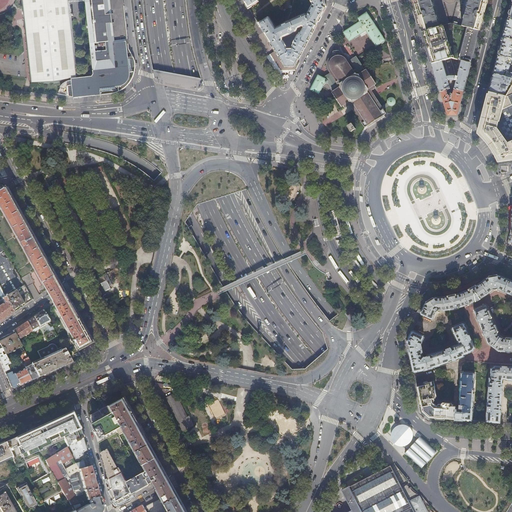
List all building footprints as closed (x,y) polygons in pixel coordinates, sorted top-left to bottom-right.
[(76,79),(68,2),(68,0),(22,0),(23,6),(22,6),(22,11),(24,11),(25,21),(32,84),(71,79),(76,79)] [(72,81),(72,85),(68,86),(68,89),(67,89),(67,91),(68,93),(69,96),(73,97),(73,98),(110,94),(114,93),(117,92),(119,91),(123,89),(125,88),(126,86),(130,82),(132,77),(134,74),(135,70),(135,66),(135,61),(133,57),(129,49),(123,0),(85,0),(93,74),(92,76),(90,76),(76,79),(71,79),(72,81)] [(243,0),(248,8),(259,1),(257,0),(310,0),(311,2),(312,5),(307,14),(305,15),(301,16),(285,23),(282,25),(275,28),(268,17),(258,23),(266,35),(278,54),(280,58),(284,64),(285,66),(295,65),(305,47),(321,17),(326,6),(324,0),(243,0)] [(486,0),(412,0),(422,32),(442,26),(451,23),(467,27),(479,30),(480,26),(486,4),(486,0)] [(366,30),(376,46),(385,40),(367,12),(358,18),(360,21),(343,32),(349,41),(366,30)] [(511,19),(508,19),(506,26),(503,37),(511,39),(511,19)] [(451,58),(442,26),(422,32),(425,40),(427,48),(429,56),(432,64),(450,58),(451,58)] [(479,30),(467,27),(459,60),(470,63),(471,61),(472,57),(475,46),(479,30)] [(511,39),(503,37),(502,41),(501,46),(500,50),(498,55),(511,58),(511,39)] [(342,53),(340,53),(340,50),(336,50),(336,51),(334,51),(333,51),(333,53),(334,54),(333,55),(332,55),(331,56),(330,57),(329,58),(328,59),(328,60),(327,62),(327,63),(327,64),(327,65),(327,67),(328,68),(329,70),(330,73),(324,77),(323,77),(318,75),(311,89),(319,93),(324,84),(327,82),(331,87),(333,91),(332,91),(333,93),(341,106),(343,105),(345,108),(350,104),(352,107),(353,109),(365,127),(367,126),(375,121),(383,115),(386,113),(383,109),(389,105),(390,105),(391,106),(392,106),(393,105),(394,105),(395,104),(395,103),(395,101),(395,100),(394,98),(392,97),(391,97),(390,98),(389,98),(388,99),(387,100),(387,102),(387,103),(381,107),(374,97),(372,93),(370,91),(376,87),(374,85),(376,84),(366,69),(365,70),(363,67),(356,57),(350,61),(348,57),(347,57),(346,56),(345,55),(343,54),(342,54),(342,53)] [(280,58),(278,54),(274,56),(280,66),(284,64),(280,58)] [(511,58),(498,55),(496,62),(495,68),(494,73),(511,77),(511,72),(508,71),(507,70),(506,70),(506,68),(509,69),(510,69),(511,66),(510,65),(507,65),(508,64),(509,64),(510,63),(511,64),(511,58)] [(467,76),(470,63),(459,60),(458,64),(460,65),(457,76),(456,76),(449,76),(447,68),(450,67),(451,66),(451,65),(451,64),(450,58),(432,64),(433,68),(435,76),(437,80),(439,88),(440,91),(452,88),(463,91),(465,83),(467,76)] [(506,96),(511,87),(511,77),(494,73),(493,78),(491,83),(489,93),(506,96)] [(511,87),(506,96),(489,93),(487,99),(483,116),(481,122),(479,129),(479,131),(478,133),(483,138),(485,140),(489,144),(491,147),(492,149),(494,152),(495,153),(496,156),(499,161),(504,160),(511,159),(511,87)] [(440,91),(442,98),(440,99),(446,119),(452,118),(457,118),(461,100),(463,91),(452,88),(440,91)] [(52,190),(44,178),(42,184),(47,193),(50,191),(52,190)] [(64,190),(59,178),(51,182),(54,187),(58,185),(58,187),(54,189),(56,193),(64,190)] [(0,202),(44,281),(56,274),(8,187),(7,188),(6,187),(1,190),(0,188),(0,202)] [(342,233),(335,210),(329,211),(337,238),(343,236),(342,233)] [(20,279),(4,250),(0,252),(0,287),(5,296),(13,312),(27,303),(33,299),(20,279)] [(29,274),(20,279),(33,299),(39,295),(32,283),(29,274)] [(54,285),(57,275),(56,274),(44,281),(48,289),(54,285)] [(61,283),(57,275),(54,285),(48,289),(55,303),(61,299),(70,301),(64,289),(61,283)] [(101,283),(106,280),(104,275),(94,281),(102,296),(106,293),(101,283)] [(462,289),(463,292),(461,292),(456,294),(451,295),(445,297),(444,297),(440,297),(435,297),(425,303),(421,312),(421,314),(431,319),(433,318),(435,312),(439,310),(446,309),(451,309),(456,308),(461,306),(467,304),(475,301),(476,301),(477,300),(479,300),(479,299),(480,298),(493,289),(494,289),(495,289),(497,288),(511,294),(511,280),(499,275),(487,277),(476,285),(475,283),(462,289)] [(0,320),(13,312),(5,296),(2,298),(4,303),(2,304),(1,302),(0,302),(0,320)] [(108,306),(117,301),(114,296),(105,301),(108,306)] [(57,307),(80,348),(81,350),(87,346),(94,343),(90,336),(82,321),(70,301),(61,299),(55,303),(56,304),(53,305),(55,308),(57,307)] [(484,305),(474,310),(477,317),(476,318),(477,320),(477,321),(479,322),(483,331),(483,332),(483,334),(484,335),(485,336),(488,343),(499,351),(505,351),(507,352),(508,352),(510,352),(511,351),(511,338),(504,338),(498,334),(486,305),(484,305)] [(57,336),(43,311),(40,313),(33,317),(38,326),(39,328),(45,324),(49,331),(43,335),(47,342),(57,336)] [(33,317),(26,322),(31,331),(32,331),(31,330),(38,326),(33,317)] [(12,331),(13,332),(18,340),(31,331),(26,322),(12,331)] [(413,371),(415,372),(424,370),(432,368),(432,367),(448,362),(448,363),(456,360),(456,359),(464,356),(463,354),(473,351),(475,347),(464,323),(463,323),(453,327),(452,328),(458,344),(446,349),(426,355),(426,357),(424,357),(422,356),(422,353),(423,353),(421,344),(422,341),(424,337),(423,336),(413,331),(412,332),(407,342),(408,344),(407,344),(409,353),(409,352),(410,353),(413,371)] [(4,354),(5,356),(12,351),(13,352),(14,352),(14,351),(21,347),(18,340),(13,332),(0,339),(0,346),(3,352),(4,354)] [(38,378),(71,363),(57,336),(47,342),(46,342),(50,344),(47,346),(37,351),(41,359),(31,364),(38,378)] [(8,362),(5,356),(4,354),(2,355),(1,353),(3,352),(0,346),(0,361),(4,372),(9,370),(7,366),(9,364),(8,362)] [(18,357),(15,359),(18,365),(21,370),(14,374),(20,386),(25,384),(30,381),(26,372),(18,357)] [(29,371),(26,372),(30,381),(34,380),(38,378),(31,364),(27,357),(24,359),(24,358),(23,358),(23,359),(29,371)] [(503,378),(506,378),(511,378),(511,366),(494,365),(491,369),(491,378),(489,377),(486,421),(500,422),(500,414),(501,404),(501,393),(502,393),(502,384),(503,378)] [(9,370),(4,372),(6,375),(9,383),(11,387),(14,389),(17,388),(20,386),(14,374),(11,369),(9,370)] [(455,419),(471,420),(475,374),(474,373),(463,372),(461,373),(461,381),(460,381),(459,389),(460,389),(459,408),(455,408),(455,406),(453,406),(453,404),(451,404),(451,403),(442,402),(442,403),(441,404),(438,403),(435,400),(435,397),(435,396),(434,392),(433,392),(432,389),(435,389),(434,386),(435,386),(434,381),(423,383),(423,385),(417,386),(418,390),(420,402),(422,411),(429,417),(438,418),(455,419)] [(165,395),(165,389),(162,389),(162,383),(154,383),(154,394),(165,395)] [(175,414),(179,421),(187,417),(175,394),(167,398),(175,414)] [(165,478),(166,475),(164,470),(161,465),(157,457),(154,452),(147,440),(138,424),(134,415),(124,399),(124,398),(109,406),(110,407),(108,407),(108,406),(90,416),(108,479),(121,473),(121,472),(119,469),(133,461),(119,435),(125,432),(143,465),(144,465),(147,471),(144,472),(150,484),(153,482),(154,484),(165,478)] [(80,429),(71,411),(38,427),(5,442),(9,452),(13,459),(14,462),(80,429)] [(86,451),(82,438),(77,442),(71,445),(68,447),(76,459),(82,456),(81,454),(86,451)] [(0,462),(10,458),(11,459),(13,459),(9,452),(5,442),(4,442),(0,443),(0,462)] [(65,449),(45,461),(50,471),(61,490),(70,505),(80,502),(89,500),(99,497),(97,490),(90,466),(85,468),(83,462),(75,464),(67,469),(65,469),(62,465),(72,458),(66,448),(65,449)] [(427,511),(419,495),(417,494),(415,492),(412,490),(410,488),(411,488),(411,487),(409,488),(408,486),(407,485),(406,485),(405,485),(404,486),(404,487),(404,488),(404,489),(403,489),(390,465),(342,490),(352,510),(348,511),(427,511)] [(150,484),(144,472),(127,481),(127,480),(126,481),(132,494),(143,488),(150,484)] [(133,495),(132,494),(126,481),(121,473),(108,479),(107,480),(108,483),(107,483),(108,490),(110,490),(111,495),(110,495),(111,499),(113,500),(114,501),(115,502),(115,503),(116,502),(117,502),(119,503),(120,503),(121,504),(124,502),(124,501),(123,500),(126,498),(127,499),(127,500),(131,498),(130,497),(133,495)] [(157,490),(160,495),(163,494),(168,491),(177,494),(171,483),(166,475),(165,478),(154,484),(157,490)] [(17,502),(22,511),(23,511),(28,510),(31,508),(30,507),(34,504),(35,506),(37,505),(42,502),(36,491),(31,493),(25,483),(23,485),(23,486),(20,488),(19,487),(16,489),(22,499),(17,502)] [(221,486),(219,487),(216,483),(215,484),(214,485),(213,487),(213,488),(213,490),(213,492),(214,493),(215,494),(216,495),(217,495),(218,496),(219,496),(221,496),(222,495),(224,493),(224,492),(225,491),(225,489),(224,488),(223,487),(222,486),(221,486)] [(186,511),(179,498),(177,494),(168,491),(163,494),(160,495),(169,511),(167,511),(165,511),(159,499),(144,508),(146,511),(186,511)] [(0,508),(2,511),(15,511),(5,493),(0,496),(0,508)] [(80,502),(70,505),(73,511),(100,511),(103,508),(99,497),(89,500),(90,504),(87,505),(83,507),(80,502)]
